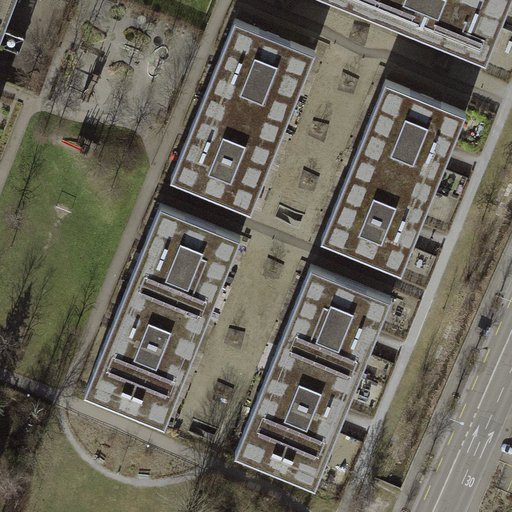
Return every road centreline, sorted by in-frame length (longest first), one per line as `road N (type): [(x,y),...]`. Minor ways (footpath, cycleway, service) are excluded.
road 1 (residential): [(0,375),(280,496),(298,511)]
road 2 (tertiary): [(436,511),(511,335)]
